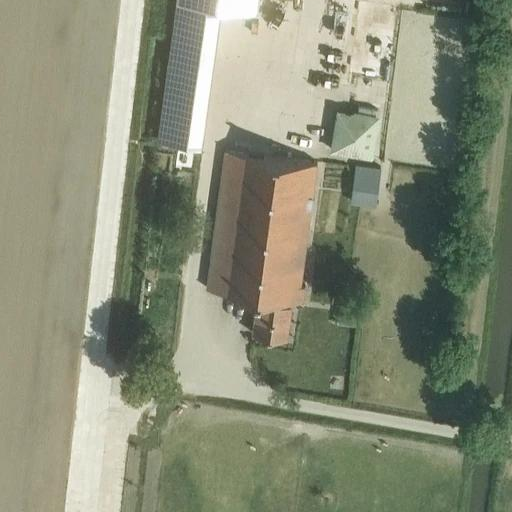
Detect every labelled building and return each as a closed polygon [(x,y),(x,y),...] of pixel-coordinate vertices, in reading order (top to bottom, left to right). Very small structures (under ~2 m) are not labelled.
[(0,0),(0,237),(74,247),(104,0),(0,0)] [(259,13),(260,0),(177,0),(159,141),(204,147),(223,8),(259,13)] [(378,111),(338,105),(331,146),(371,152),(378,111)] [(259,295),(293,300),(305,302),(307,286),(303,285),(319,162),(226,149),(207,288),(259,295)] [(359,165),(353,203),(379,206),(384,168),(359,165)] [(360,296),(340,293),(337,318),(357,321),(360,296)] [(289,339),(293,300),(259,295),(254,334),(289,339)]
